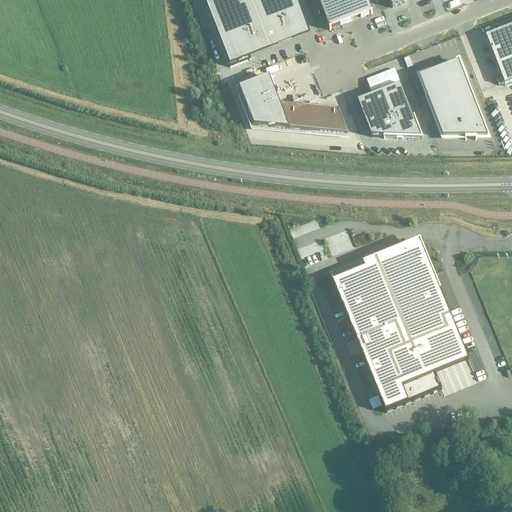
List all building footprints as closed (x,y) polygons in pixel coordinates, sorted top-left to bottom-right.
[(296,0),(211,0),(205,3),(230,68),(251,60),(247,50),(297,31),(290,13),(300,9),(296,0)] [(317,0),(330,31),(332,30),(331,29),(370,14),(371,15),(373,14),(367,0),(317,0)] [(388,0),(390,3),(392,8),(393,8),(392,6),(408,0),(388,0)] [(511,30),(487,40),(505,87),(511,83),(511,30)] [(459,63),(419,78),(443,139),(465,139),(465,140),(466,140),(466,139),(475,139),(475,140),(476,140),(476,139),(488,139),(459,63)] [(269,78),(239,90),(254,128),(348,136),(338,111),(318,109),(318,106),(310,108),(304,108),(302,105),(295,107),(279,106),(269,78)] [(400,84),(357,100),(370,135),(421,137),(400,84)] [(366,270),(333,284),(386,414),(442,391),(435,375),(469,362),(457,334),(422,247),(411,252),(409,247),(365,265),(366,270)]
